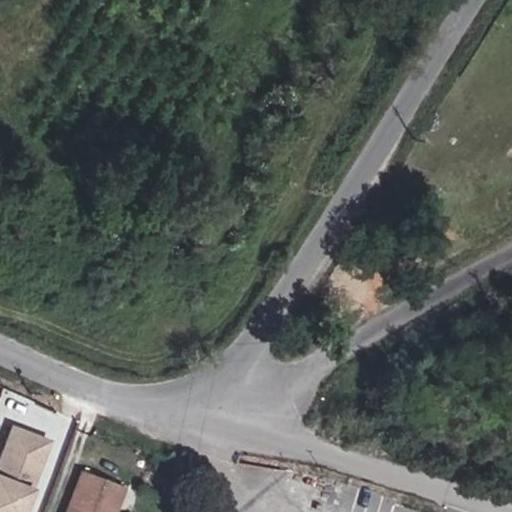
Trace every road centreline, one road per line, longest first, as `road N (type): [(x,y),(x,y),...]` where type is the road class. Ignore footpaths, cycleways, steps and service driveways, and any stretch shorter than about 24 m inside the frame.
road 1 (unclassified): [(213,431),(486,0)]
road 2 (residential): [(213,431),(511,264)]
road 3 (residential): [(0,343),(164,402),(213,431)]
